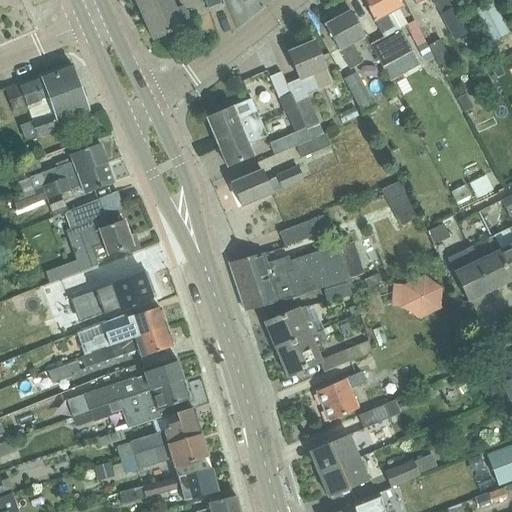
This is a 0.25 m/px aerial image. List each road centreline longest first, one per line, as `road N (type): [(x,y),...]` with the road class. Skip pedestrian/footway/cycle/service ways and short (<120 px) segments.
road 1 (primary): [(276,511),(185,217)]
road 2 (residential): [(148,102),(293,0)]
road 3 (primary): [(185,217),(187,185),(148,102)]
